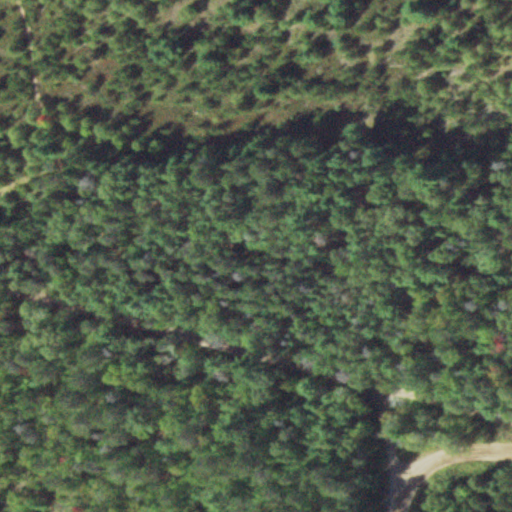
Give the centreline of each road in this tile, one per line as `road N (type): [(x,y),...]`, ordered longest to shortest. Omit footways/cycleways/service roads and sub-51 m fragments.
road 1 (residential): [(0,292),(384,393)]
road 2 (residential): [(511,452),(436,456),(411,467),(394,511)]
road 3 (track): [(384,393),(511,430)]
